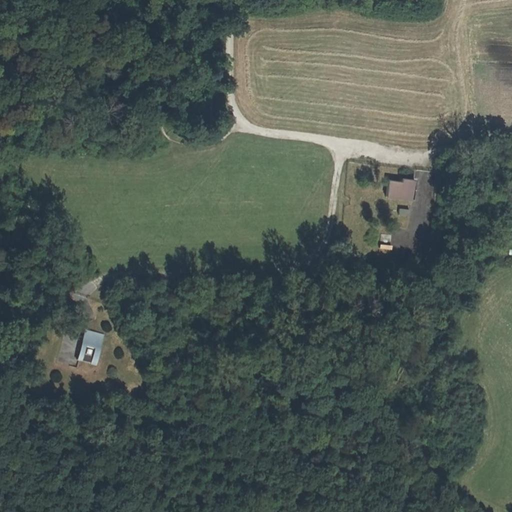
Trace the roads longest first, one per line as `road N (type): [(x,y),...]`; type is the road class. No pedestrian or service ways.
road 1 (track): [(0,2),(95,51),(164,120),(240,127)]
road 2 (track): [(240,127),(414,156),(511,138)]
road 3 (track): [(244,272),(228,421)]
road 4 (track): [(240,127),(229,0)]
